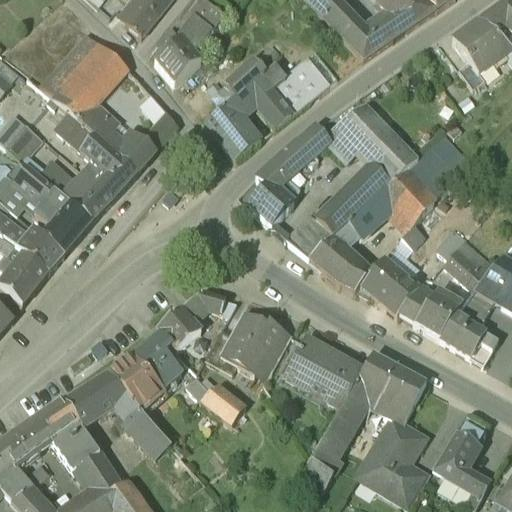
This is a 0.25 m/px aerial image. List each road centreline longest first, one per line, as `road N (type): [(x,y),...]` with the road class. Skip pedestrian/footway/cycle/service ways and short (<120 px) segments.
road 1 (tertiary): [(211,241),(511,414)]
road 2 (tertiary): [(487,0),(340,98),(238,186)]
road 3 (tertiary): [(211,241),(155,256),(0,396)]
road 4 (residential): [(238,186),(78,14)]
